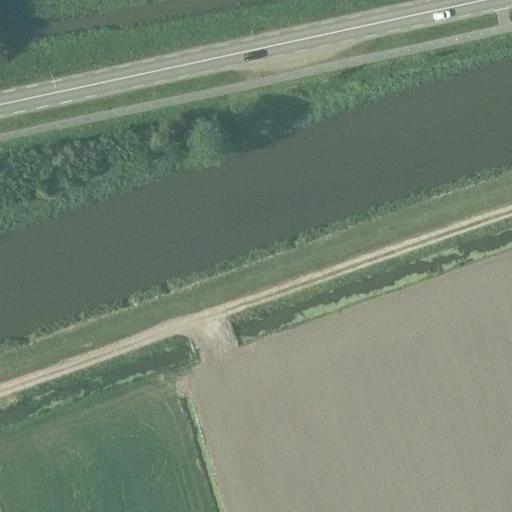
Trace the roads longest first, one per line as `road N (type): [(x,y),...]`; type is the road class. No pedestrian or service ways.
road 1 (track): [(0,392),(511,209)]
road 2 (primary): [(487,0),(0,103)]
